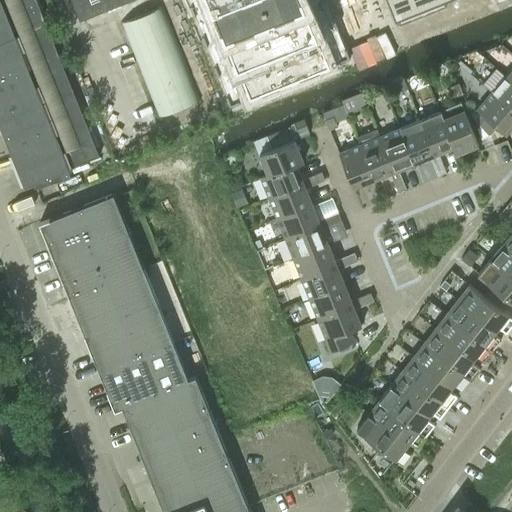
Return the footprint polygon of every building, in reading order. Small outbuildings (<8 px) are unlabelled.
[(0,40),(46,22),(36,0),(2,0),(0,1),(0,40)] [(72,0),(80,19),(126,0),(72,0)] [(188,0),(190,5),(194,15),(202,35),(206,45),(214,65),(218,75),(226,95),(228,102),(229,105),(240,101),(239,101),(249,97),(250,97),(260,93),(259,93),(279,85),(280,85),(300,77),(320,69),(330,66),(330,65),(340,61),(350,57),(346,47),(345,48),(337,28),(338,27),(334,17),(333,18),(325,0),(188,0)] [(416,0),(389,0),(399,25),(423,15),(416,0)] [(442,0),(416,0),(423,15),(445,6),(442,0)] [(162,5),(121,22),(159,116),(200,100),(162,5)] [(0,79),(59,55),(46,22),(0,40),(0,79)] [(0,117),(73,89),(59,55),(0,79),(0,117)] [(496,67),(482,84),(491,91),(511,108),(511,80),(505,75),(496,67)] [(398,82),(393,85),(396,92),(401,90),(406,88),(403,80),(398,82)] [(458,83),(450,86),(455,96),(462,93),(458,83)] [(0,123),(11,152),(86,122),(73,89),(0,117),(0,123)] [(511,108),(491,91),(477,109),(482,114),(476,121),(488,134),(496,125),(505,133),(511,125),(511,108)] [(461,102),(441,110),(444,117),(443,118),(454,146),(453,146),(456,153),(478,144),(461,102)] [(441,110),(420,119),(434,154),(438,152),(452,146),(453,146),(454,146),(443,118),(444,117),(441,110)] [(333,116),(325,119),(329,129),(337,126),(333,116)] [(442,162),(438,152),(434,154),(420,119),(400,127),(414,162),(430,155),(434,165),(442,162)] [(86,122),(11,152),(25,185),(99,155),(86,122)] [(310,133),(306,125),(296,129),(300,137),(310,133)] [(400,127),(380,135),(394,170),(398,168),(414,162),(400,127)] [(357,136),(360,143),(374,178),(390,172),(394,181),(402,178),(398,168),(394,170),(380,135),(377,128),(357,136)] [(296,163),(296,164),(303,161),(294,139),(260,153),(268,173),(268,174),(296,163)] [(353,187),(374,178),(360,143),(339,152),(353,187)] [(446,171),(442,162),(434,165),(438,175),(446,171)] [(302,179),(296,164),(296,163),(268,174),(268,173),(261,176),(269,197),(304,183),(302,179)] [(312,175),(315,183),(325,179),(322,171),(312,175)] [(277,217),(312,203),(306,187),(315,183),(312,175),(302,179),(304,183),(269,197),(277,217)] [(406,188),(402,178),(394,181),(398,191),(406,188)] [(115,409),(122,406),(122,405),(189,378),(188,377),(114,192),(40,222),(115,409)] [(320,223),(319,219),(312,203),(277,217),(285,237),(320,223)] [(328,215),(331,223),(341,219),(338,211),(328,215)] [(320,223),(285,237),(294,258),(328,243),(322,227),(331,223),(328,215),(319,219),(320,223)] [(511,233),(503,244),(511,252),(511,233)] [(337,264),(335,260),(328,243),(294,258),(302,278),(337,264)] [(511,252),(503,244),(491,258),(511,275),(511,252)] [(470,249),(462,258),(467,263),(475,253),(470,249)] [(344,256),(348,264),(358,260),(354,252),(344,256)] [(337,264),(302,278),(310,298),(345,284),(338,268),(348,264),(344,256),(335,260),(337,264)] [(511,275),(491,258),(479,273),(511,300),(511,275)] [(310,298),(318,318),(353,304),(351,300),(345,284),(310,298)] [(511,317),(470,284),(458,299),(493,327),(496,323),(507,332),(511,326),(511,317)] [(361,296),(364,304),(374,300),(370,292),(361,296)] [(364,304),(361,296),(351,300),(353,304),(318,318),(331,351),(354,341),(350,330),(361,325),(354,308),(364,304)] [(458,299),(447,314),(494,350),(502,339),(491,330),(493,327),(458,299)] [(485,361),(494,350),(447,314),(436,328),(471,355),(473,352),(485,361)] [(436,328),(425,342),(471,378),(480,367),(468,358),(471,355),(436,328)] [(463,389),(471,378),(425,342),(414,356),(449,383),(451,380),(463,389)] [(414,356),(403,370),(449,407),(458,396),(446,387),(449,383),(414,356)] [(403,370),(392,385),(427,412),(429,409),(441,418),(449,407),(403,370)] [(122,405),(122,406),(164,511),(251,511),(196,374),(188,377),(189,378),(122,405)] [(392,385),(381,399),(427,435),(436,424),(424,415),(427,412),(392,385)] [(381,399),(370,413),(404,440),(407,437),(419,446),(427,435),(381,399)] [(402,443),(404,440),(370,413),(358,428),(404,464),(413,452),(402,443)] [(467,511),(459,501),(458,500),(449,511),(467,511)]
